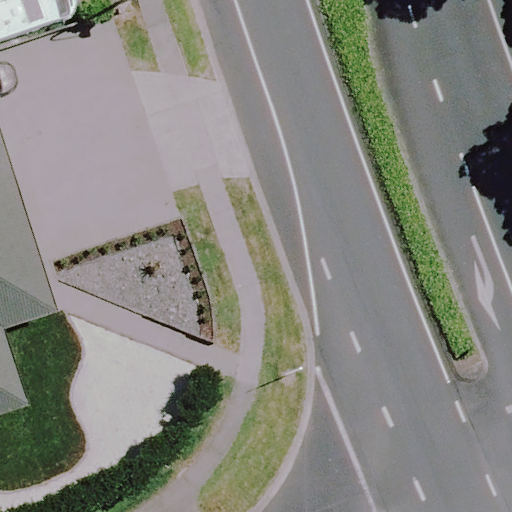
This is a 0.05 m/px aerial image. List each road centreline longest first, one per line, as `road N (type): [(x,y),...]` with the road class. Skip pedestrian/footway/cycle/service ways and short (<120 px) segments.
road 1 (secondary): [(456,511),(322,167),(268,0)]
road 2 (secondary): [(427,0),(446,107),(511,275)]
